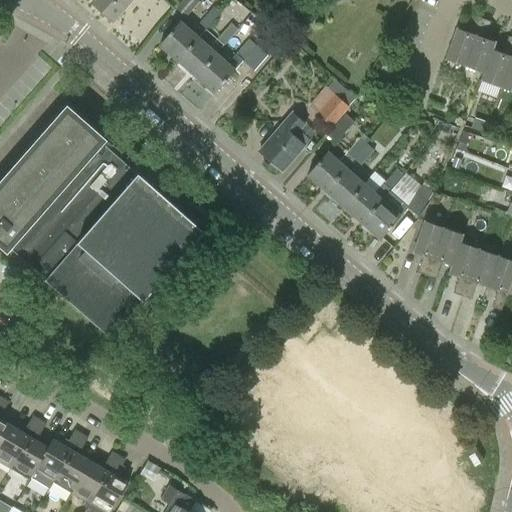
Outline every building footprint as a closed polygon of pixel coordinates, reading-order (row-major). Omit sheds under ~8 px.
[(93,0),(91,3),(112,22),(131,0),(93,0)] [(197,0),(182,0),(176,8),(186,17),(200,2),(197,0)] [(289,0),(297,14),(315,4),(312,0),(289,0)] [(213,7),(199,23),(206,29),(220,14),(213,7)] [(464,66),(481,18),(473,15),(467,31),(455,27),(444,58),(464,66)] [(464,66),(483,72),(492,48),(493,48),(495,41),(484,37),(490,21),(481,18),(464,66)] [(178,61),(199,38),(180,21),(159,44),(178,61)] [(231,23),(217,39),(224,45),(238,29),(231,23)] [(500,86),(511,52),(511,37),(508,36),(502,52),(493,48),(492,48),(483,72),(480,79),(500,86)] [(199,38),(178,61),(196,77),(216,53),(199,38)] [(256,46),(249,39),(235,55),(242,61),(256,46)] [(268,56),(256,46),(242,61),(254,71),(268,56)] [(511,52),(500,86),(511,90),(511,52)] [(216,53),(196,77),(214,93),(242,61),(235,55),(228,63),(216,53)] [(309,106),(332,127),(349,107),(348,106),(356,98),(334,79),(327,87),(326,86),(309,106)] [(282,171),(304,145),(306,146),(307,145),(306,144),(310,140),(300,131),(306,124),(292,112),(259,151),(282,171)] [(345,113),(333,128),(326,135),(335,143),(354,121),(345,113)] [(477,119),(474,129),(482,132),(485,122),(477,119)] [(3,186),(7,182),(21,194),(0,217),(0,238),(28,263),(46,279),(44,280),(109,338),(203,232),(82,125),(41,172),(26,159),(30,155),(29,155),(18,167),(17,166),(11,172),(13,173),(2,185),(3,186)] [(360,137),(347,152),(354,159),(367,144),(360,138),(360,137)] [(374,150),(367,144),(354,159),(361,165),(374,150)] [(327,152),(307,174),(326,191),(346,168),(354,159),(347,152),(338,162),(327,152)] [(343,207),(364,184),(346,168),(326,191),(343,207)] [(396,168),(382,184),(389,191),(391,189),(403,175),(396,168)] [(364,184),(343,207),(361,223),(389,191),(382,184),(374,193),(364,184)] [(407,207),(408,208),(418,216),(432,192),(420,185),(407,207)] [(407,207),(389,191),(361,223),(380,239),(400,216),(408,208),(407,207)] [(417,271),(426,275),(443,227),(423,220),(412,251),(423,255),(417,271)] [(451,265),(459,241),(462,234),(444,228),(443,227),(426,275),(435,278),(441,261),(451,265)] [(462,242),(459,241),(451,265),(448,272),(451,274),(459,276),(453,292),(462,296),(479,248),(462,242)] [(476,283),(487,286),(498,255),(483,250),(479,248),(462,296),(471,299),(476,283)] [(501,310),(507,293),(511,278),(511,260),(504,257),(498,255),(487,286),(497,290),(491,306),(501,310)] [(311,334),(283,365),(304,384),(325,403),(345,421),(366,440),(384,457),(392,464),(392,465),(386,483),(383,495),(429,509),(438,481),(442,482),(453,448),(429,426),(420,418),(417,422),(397,404),(377,386),(355,367),(352,370),(333,353),(311,334)] [(2,398),(0,402),(0,412),(2,413),(9,402),(2,398)] [(33,432),(40,420),(33,416),(26,427),(33,432)] [(0,418),(0,443),(11,425),(0,418)] [(40,420),(33,432),(39,435),(46,424),(40,420)] [(11,425),(0,443),(0,461),(11,468),(30,437),(11,425)] [(75,446),(82,434),(75,430),(68,441),(68,442),(75,446)] [(75,446),(82,450),(88,438),(82,434),(75,446)] [(30,437),(11,468),(30,479),(31,478),(35,471),(49,448),(48,447),(30,437)] [(49,448),(35,471),(31,478),(49,489),(53,482),(75,446),(68,442),(68,441),(64,442),(62,445),(53,439),(48,447),(49,448)] [(72,451),(75,446),(53,482),(72,493),(91,461),(72,451)] [(105,463),(112,467),(119,456),(112,452),(105,463)] [(112,467),(109,472),(91,504),(86,511),(111,511),(128,483),(119,478),(120,475),(119,471),(125,460),(119,456),(112,467)] [(91,461),(72,493),(91,504),(109,472),(91,461)] [(150,481),(158,467),(148,461),(140,475),(150,481)] [(189,511),(196,501),(169,485),(160,499),(170,505),(166,511),(189,511)] [(127,511),(131,506),(122,500),(117,509),(122,511),(127,511)]
